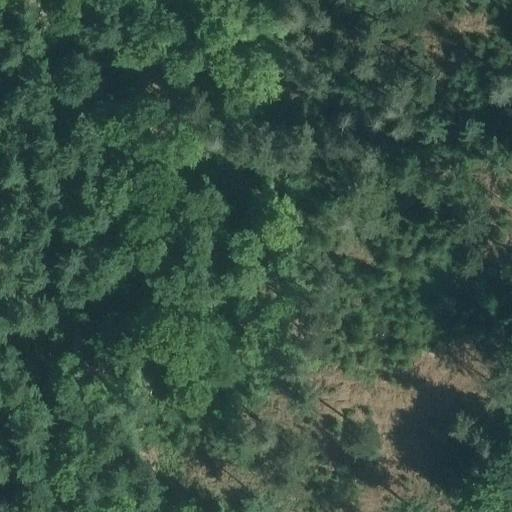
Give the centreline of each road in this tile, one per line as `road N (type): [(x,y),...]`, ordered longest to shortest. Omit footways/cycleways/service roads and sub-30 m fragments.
road 1 (track): [(511,143),(451,134),(102,132)]
road 2 (track): [(61,511),(102,132)]
road 3 (track): [(102,132),(112,0)]
